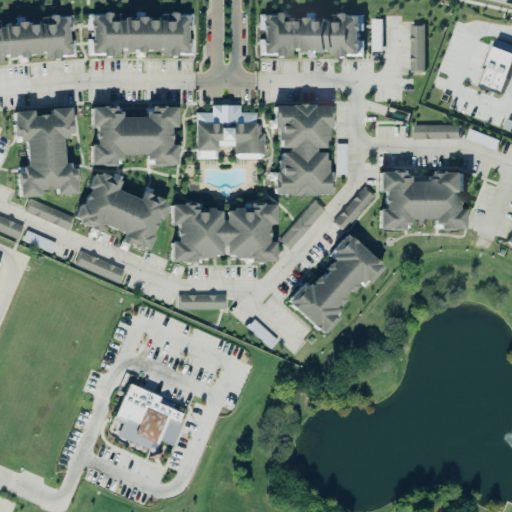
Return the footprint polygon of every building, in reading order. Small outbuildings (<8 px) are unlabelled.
[(86,14),(86,56),(192,55),(191,14),(86,14)] [(259,14),(259,55),(363,55),(363,14),(259,14)] [(0,20),(71,15),(74,56),(0,61),(0,20)] [(409,70),(423,71),(424,25),(410,25),(409,70)] [(479,86),(502,94),(511,64),(511,53),(492,47),(479,86)] [(195,112),(210,112),(210,105),(240,105),(239,112),(256,112),(256,124),(260,124),(260,134),(263,133),(263,155),(259,159),(237,159),(234,155),(233,146),(216,147),(216,159),(195,159),(195,112)] [(273,107),(273,196),(329,196),(329,107),(273,107)] [(90,108),(90,165),(175,165),(175,108),(90,108)] [(68,109),(11,113),(18,199),(75,194),(68,109)] [(414,125),(414,139),(461,139),(461,125),(414,125)] [(379,174),(464,174),(463,230),(379,230),(379,174)] [(146,251),(165,206),(92,175),(73,219),(146,251)] [(334,223),(345,231),(374,196),(363,187),(334,223)] [(69,231),(74,218),(31,200),(26,213),(69,231)] [(289,249),(325,211),(315,202),(279,240),(289,249)] [(273,206),(169,206),(169,263),(273,263),(273,206)] [(0,232),(18,239),(23,226),(0,217),(0,232)] [(52,254),(57,243),(27,231),(23,242),(52,254)] [(345,237),(286,302),(322,335),(381,269),(345,237)] [(124,269),(81,253),(76,267),(119,283),(124,269)] [(178,308),(225,309),(225,294),(179,294),(178,308)] [(127,388),(186,414),(167,458),(107,432),(127,388)]
